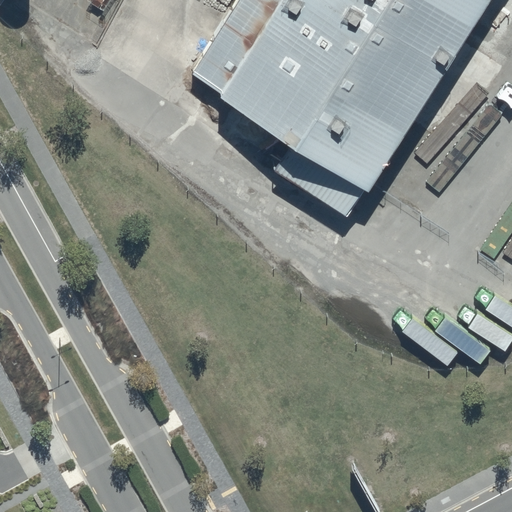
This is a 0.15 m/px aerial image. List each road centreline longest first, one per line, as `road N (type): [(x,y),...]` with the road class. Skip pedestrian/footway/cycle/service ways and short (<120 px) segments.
road 1 (unclassified): [(0,185),(190,511)]
road 2 (unclassified): [(126,511),(0,281)]
